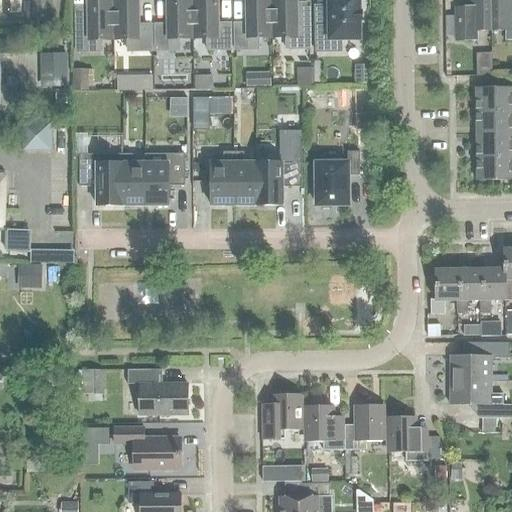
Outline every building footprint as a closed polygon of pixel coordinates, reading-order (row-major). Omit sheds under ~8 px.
[(0,0),(0,13),(19,13),(18,0),(0,0)] [(46,15),(46,0),(30,0),(30,15),(46,15)] [(85,0),(86,26),(73,26),(73,52),(97,52),(97,40),(111,40),(110,0),(85,0)] [(110,0),(111,40),(125,40),(125,52),(149,51),(148,25),(136,25),(135,0),(110,0)] [(166,0),(167,25),(154,25),(155,52),(179,51),(178,39),(192,39),(191,0),(166,0)] [(191,0),(192,39),(206,39),(206,51),(230,51),(230,24),(217,24),(216,0),(191,0)] [(272,38),(270,0),(245,0),(246,24),(234,24),(234,51),(258,50),(258,38),(272,38)] [(270,0),(272,38),(285,38),(286,50),(310,49),(309,23),(296,23),(295,0),(270,0)] [(314,27),(315,53),(341,52),(341,40),(359,40),(358,23),(361,22),(361,11),(358,11),(358,0),(328,0),(328,27),(314,27)] [(491,30),(490,0),(468,0),(468,13),(456,13),(457,40),(479,40),(479,31),(491,30)] [(511,0),(490,0),(491,30),(506,30),(506,40),(511,39),(511,0)] [(67,89),(67,54),(39,54),(39,89),(67,89)] [(494,78),(493,56),(478,57),(479,79),(494,78)] [(72,70),(72,91),(87,90),(87,70),(72,70)] [(305,113),(303,88),(313,88),(312,70),(299,71),(301,88),(284,89),(286,114),(305,113)] [(259,73),(245,73),(246,87),(260,87),(259,73)] [(116,91),(151,91),(151,77),(116,77),(116,91)] [(511,111),(511,87),(475,88),(475,111),(511,111)] [(55,91),(55,105),(66,105),(65,90),(55,91)] [(368,111),(368,91),(354,92),(354,111),(368,111)] [(208,98),(192,98),(192,129),(208,129),(208,98)] [(511,111),(475,111),(476,134),(511,133),(511,111)] [(23,121),(23,152),(52,152),(52,121),(23,121)] [(511,133),(476,134),(476,157),(511,156),(511,133)] [(346,152),(347,163),(315,164),(316,206),(319,206),(320,209),(330,208),(332,206),(348,206),(347,176),(359,176),(358,152),(346,152)] [(211,205),(233,205),(233,153),(222,153),(222,165),(211,165),(211,164),(210,164),(210,206),(211,206),(211,205)] [(243,153),(233,153),(233,205),(255,205),(255,165),(243,165),(243,153)] [(123,206),(123,205),(123,155),(78,155),(78,187),(96,187),(96,206),(123,206)] [(132,155),(123,155),(123,205),(145,205),(145,155),(144,155),(144,165),(132,165),(132,155)] [(184,187),(184,155),(145,155),(145,205),(167,205),(167,206),(168,206),(168,187),(184,187)] [(511,156),(476,157),(476,180),(511,179),(511,156)] [(301,188),(301,164),(255,164),(255,165),(255,205),(255,206),(282,206),(282,188),(301,188)] [(511,247),(503,248),(504,269),(504,280),(505,280),(505,300),(511,299),(511,247)] [(45,263),(45,251),(30,251),(30,263),(45,263)] [(20,267),(20,288),(41,288),(41,267),(20,267)] [(467,301),(479,300),(481,300),(481,269),(458,270),(459,301),(456,301),(456,314),(467,314),(467,301)] [(504,269),(497,269),(481,269),(481,300),(479,300),(479,314),(490,313),(490,300),(505,300),(505,280),(504,280),(504,269)] [(444,301),(456,301),(459,301),(458,270),(435,270),(435,300),(430,300),(430,314),(444,314),(444,301)] [(0,279),(0,328),(8,328),(9,280),(0,279)] [(491,322),(480,323),(481,337),(492,336),(491,322)] [(440,326),(427,326),(427,338),(440,338),(440,326)] [(480,336),(480,326),(463,326),(463,337),(480,336)] [(448,356),(449,381),(490,380),(490,357),(509,356),(509,343),(479,343),(479,356),(448,356)] [(105,395),(105,371),(78,371),(78,395),(105,395)] [(142,417),(175,417),(175,414),(188,413),(188,386),(163,386),(163,371),(129,372),(129,386),(142,386),(142,417)] [(490,380),(449,381),(449,406),(478,405),(478,419),(511,418),(511,405),(502,405),(502,394),(490,394),(490,380)] [(300,430),(300,429),(305,428),(305,419),(300,419),(300,409),(300,395),(273,396),(274,415),(261,415),(262,440),(284,440),(283,430),(300,430)] [(382,430),(382,420),(382,406),(356,407),(356,425),(344,426),(344,451),(366,451),(366,441),(382,441),(382,440),(388,439),(388,430),(382,430)] [(344,426),(331,426),(331,407),(305,407),(305,409),(300,409),(300,419),(305,419),(305,428),(306,442),(322,442),(322,451),(344,451),(344,426)] [(414,437),(414,418),(388,418),(388,420),(382,420),(382,430),(388,430),(388,439),(388,453),(405,453),(405,462),(427,462),(427,437),(414,437)] [(109,429),(80,429),(81,444),(98,444),(109,444),(109,429)] [(113,444),(134,443),(134,469),(179,469),(179,439),(144,440),(144,429),(113,429),(113,444)] [(356,476),(355,457),(344,458),(344,476),(356,476)] [(461,480),(461,463),(450,463),(451,480),(461,480)] [(446,479),(446,465),(430,465),(430,479),(446,479)] [(287,468),(263,468),(263,482),(287,482),(287,468)] [(327,481),(327,469),(310,470),(311,482),(327,481)] [(280,496),(280,511),(317,511),(317,505),(330,502),(329,482),(300,483),(301,496),(280,496)] [(139,511),(180,511),(180,494),(179,494),(179,495),(153,495),(153,483),(128,483),(128,504),(140,504),(139,511)] [(358,490),(355,490),(355,502),(372,502),(372,499),(358,490)] [(77,511),(77,503),(60,503),(60,511),(77,511)]
